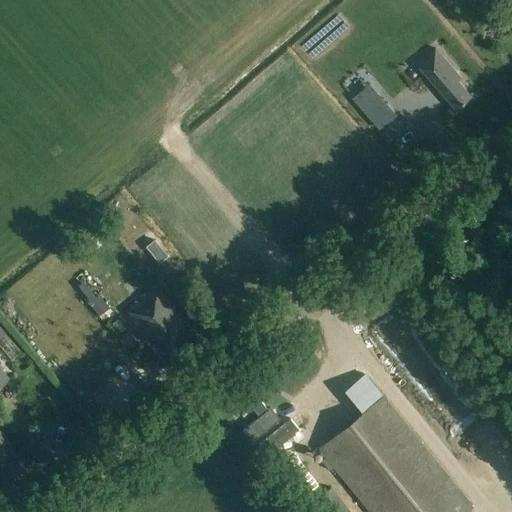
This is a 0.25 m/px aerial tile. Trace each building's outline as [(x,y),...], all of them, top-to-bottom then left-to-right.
[(280,124),(236,171),(288,239),(335,202),(280,124)] [(158,135),(134,157),(169,197),(191,176),(158,135)] [(146,246),(159,263),(168,256),(154,239),(146,246)] [(171,347),(194,327),(159,286),(130,311),(152,337),(159,332),(171,347)] [(89,303),(102,319),(111,311),(99,295),(89,303)] [(128,332),(121,337),(129,348),(136,343),(128,332)] [(0,388),(12,380),(0,365),(0,388)] [(373,511),(467,511),(475,507),(386,396),(322,448),(373,511)] [(0,475),(6,484),(29,465),(0,429),(0,475)] [(302,467),(294,473),(310,492),(318,486),(302,467)]
